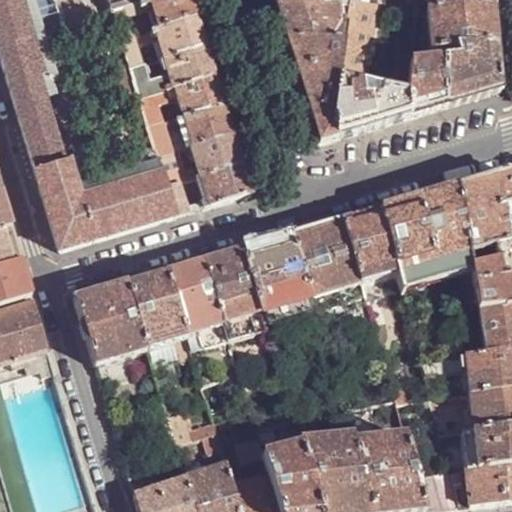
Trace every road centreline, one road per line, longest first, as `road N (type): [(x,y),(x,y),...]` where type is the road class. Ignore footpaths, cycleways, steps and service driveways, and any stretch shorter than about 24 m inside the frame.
road 1 (residential): [(48,282),(293,207)]
road 2 (residential): [(48,282),(118,511)]
road 3 (residential): [(293,207),(320,189),(511,137)]
road 4 (residential): [(235,0),(293,207)]
road 5 (residential): [(0,119),(48,282)]
